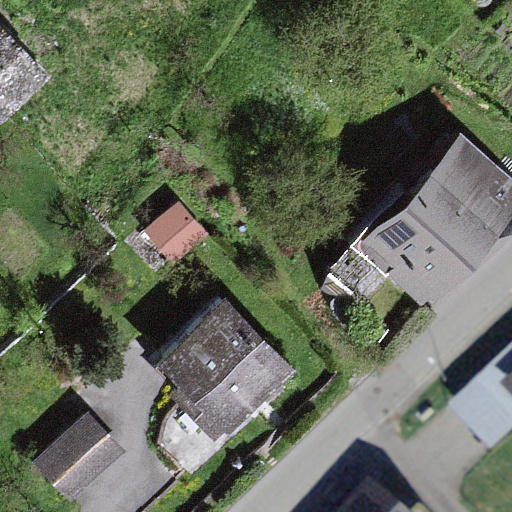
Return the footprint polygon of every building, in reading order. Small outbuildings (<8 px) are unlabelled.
[(0,94),(37,62),(0,20),(0,94)] [(511,202),(511,186),(449,128),(352,232),(422,298),(511,202)] [(280,357),(214,286),(145,349),(211,420),(280,357)] [(511,349),(450,402),(487,446),(511,424),(511,349)] [(104,438),(73,409),(25,460),(56,489),(104,438)] [(394,511),(365,487),(344,511),(394,511)]
